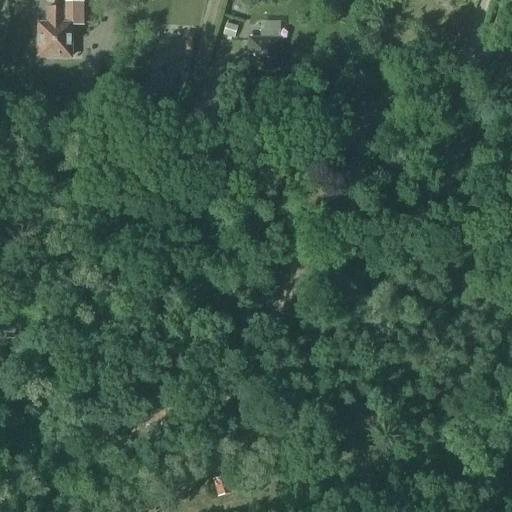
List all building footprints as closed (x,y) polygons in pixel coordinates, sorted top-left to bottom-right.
[(82,27),(83,3),(61,3),(61,9),(44,9),(44,25),(38,25),(37,58),(69,59),(69,27),(82,27)] [(237,27),(226,24),(222,35),(234,39),(237,27)] [(184,33),(181,60),(191,61),(194,34),(184,33)] [(279,71),(279,40),(248,40),(248,71),(255,71),(258,67),(261,71),(279,71)] [(226,477),(212,481),(214,488),(217,498),(231,494),(228,485),(226,477)]
